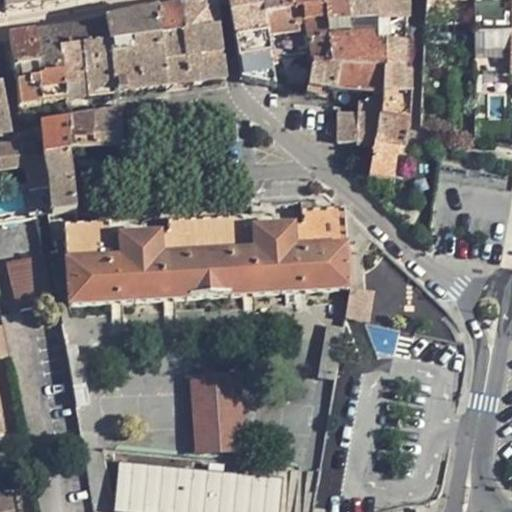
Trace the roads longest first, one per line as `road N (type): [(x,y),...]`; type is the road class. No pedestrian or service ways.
road 1 (residential): [(464,511),(491,353),(490,310),(236,96)]
road 2 (residential): [(16,330),(53,511)]
road 3 (residential): [(144,0),(0,28)]
